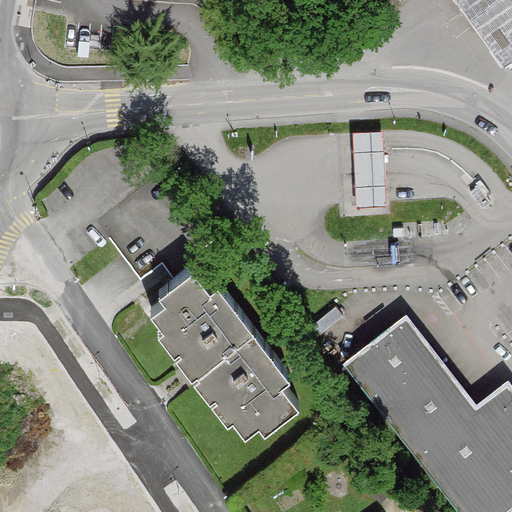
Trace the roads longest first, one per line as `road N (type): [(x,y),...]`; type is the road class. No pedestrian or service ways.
road 1 (residential): [(511,130),(443,94),(327,87),(88,101),(0,87)]
road 2 (residential): [(0,259),(65,285),(219,511)]
